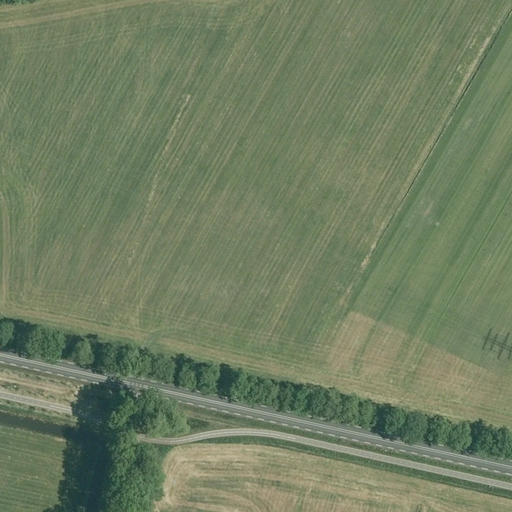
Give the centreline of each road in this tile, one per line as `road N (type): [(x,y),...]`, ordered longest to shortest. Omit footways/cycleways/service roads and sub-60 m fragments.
road 1 (primary): [(511,469),(0,354)]
road 2 (track): [(138,385),(119,511)]
